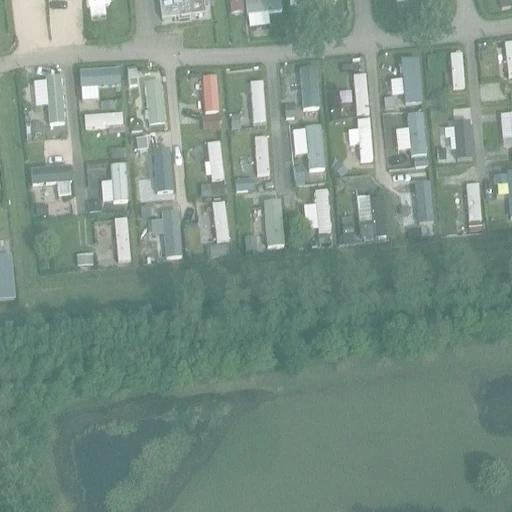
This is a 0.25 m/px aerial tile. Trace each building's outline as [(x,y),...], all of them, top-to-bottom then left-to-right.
[(200,0),(156,0),(159,24),(203,19),(200,0)] [(279,0),(265,0),(245,2),(246,18),(281,13),(279,0)] [(335,6),(334,0),(293,0),(295,11),(335,6)] [(452,92),(463,91),(461,57),(449,58),(452,92)] [(416,64),(404,66),(408,106),(420,105),(416,64)] [(298,72),(302,113),(318,112),(315,71),(298,72)] [(25,76),(26,88),(61,85),(61,72),(25,76)] [(79,86),(120,84),(119,72),(79,74),(79,86)] [(368,117),(365,78),(352,79),(355,118),(368,117)] [(218,115),(215,79),(201,80),(204,116),(218,115)] [(144,87),(147,129),(164,127),(159,85),(144,87)] [(252,126),(264,125),(261,85),(249,86),(252,126)] [(121,116),(84,119),(84,131),(121,129),(121,116)] [(425,157),(421,119),(408,120),(412,158),(425,157)] [(459,163),(471,162),(468,121),(456,122),(459,163)] [(372,163),(368,122),(357,123),(359,164),(372,163)] [(308,174),(324,173),(320,130),(304,131),(308,174)] [(268,177),(266,141),(254,142),(256,178),(268,177)] [(206,147),(210,185),(223,183),(219,145),(206,147)] [(158,161),(161,197),(172,195),(170,160),(158,161)] [(110,169),(112,205),(127,204),(125,168),(110,169)] [(31,188),(71,185),(70,170),(30,173),(31,188)] [(419,229),(431,228),(428,187),(415,189),(419,229)] [(480,223),(478,188),(465,189),(468,223),(480,223)] [(326,193),(314,194),(317,235),(330,235),(326,193)] [(385,239),(382,200),(369,201),(373,240),(385,239)] [(280,204),(263,205),(266,251),(283,250),(280,204)] [(228,244),(224,206),(212,207),(216,245),(228,244)] [(179,221),(167,222),(169,265),(181,264),(179,221)] [(117,265),(129,264),(126,222),(113,223),(117,265)] [(0,284),(10,283),(4,235),(0,235),(0,284)]
